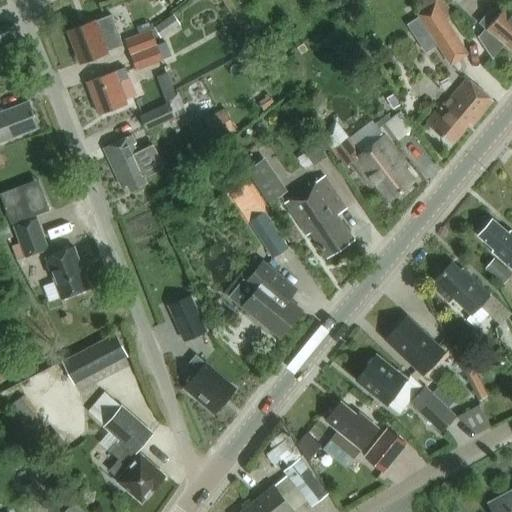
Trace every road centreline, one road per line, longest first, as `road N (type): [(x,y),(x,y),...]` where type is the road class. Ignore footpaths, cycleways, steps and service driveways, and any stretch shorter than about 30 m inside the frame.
road 1 (unclassified): [(204,481),(188,466),(19,12)]
road 2 (tertiary): [(204,481),(511,115)]
road 3 (unclassified): [(365,511),(511,429)]
